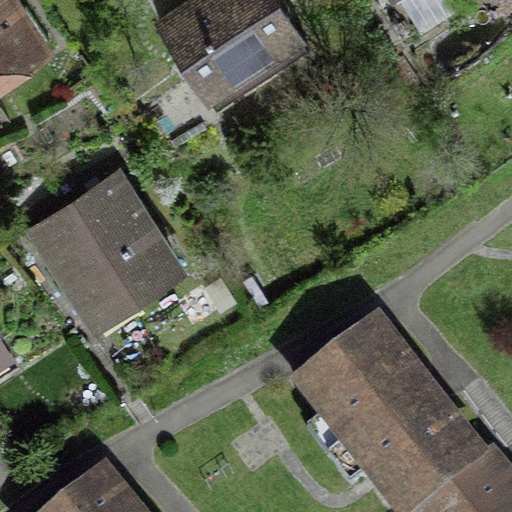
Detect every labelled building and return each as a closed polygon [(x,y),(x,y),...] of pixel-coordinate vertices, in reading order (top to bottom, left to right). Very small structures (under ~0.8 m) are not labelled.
[(0,0),(0,72),(38,47),(6,0),(0,0)] [(307,46),(277,0),(193,0),(160,22),(215,106),(307,46)] [(175,264),(116,174),(34,228),(93,318),(96,316),(92,309),(126,287),(130,294),(175,264)] [(412,511),(480,460),(374,323),(297,382),(323,416),(326,413),(367,465),(363,468),(397,511),(412,511)] [(132,409),(112,382),(83,404),(103,431),(132,409)] [(511,511),(511,488),(486,455),(480,460),(412,511),(511,511)] [(131,511),(98,473),(51,511),(131,511)]
